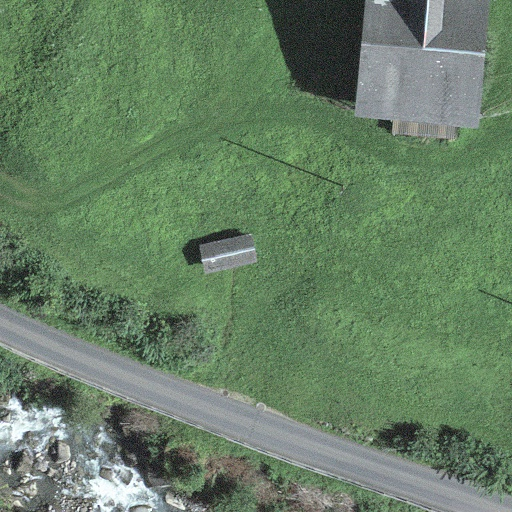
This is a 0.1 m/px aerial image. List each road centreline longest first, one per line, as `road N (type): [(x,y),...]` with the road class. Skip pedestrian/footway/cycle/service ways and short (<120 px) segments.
road 1 (track): [(0,175),(18,192),(47,196),(180,141),(288,109),(397,149),(471,154),(511,132)]
road 2 (unclassified): [(507,511),(304,445),(0,322)]
